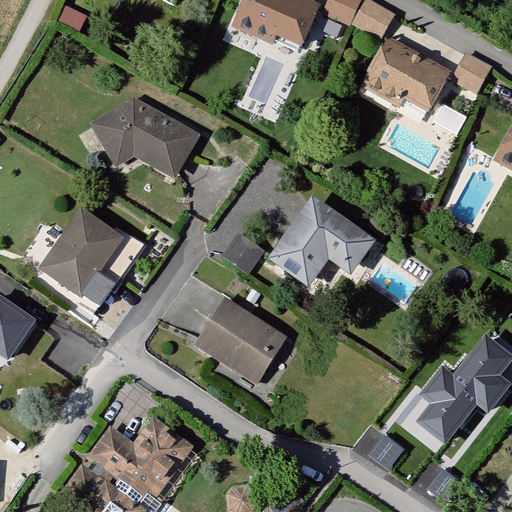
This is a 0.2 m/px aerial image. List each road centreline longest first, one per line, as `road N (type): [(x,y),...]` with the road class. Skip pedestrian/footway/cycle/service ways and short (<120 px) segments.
road 1 (residential): [(119,351),(275,451),(344,463),(417,511)]
road 2 (residential): [(38,466),(119,351)]
road 3 (residential): [(396,0),(511,68)]
road 4 (residential): [(119,351),(193,244)]
